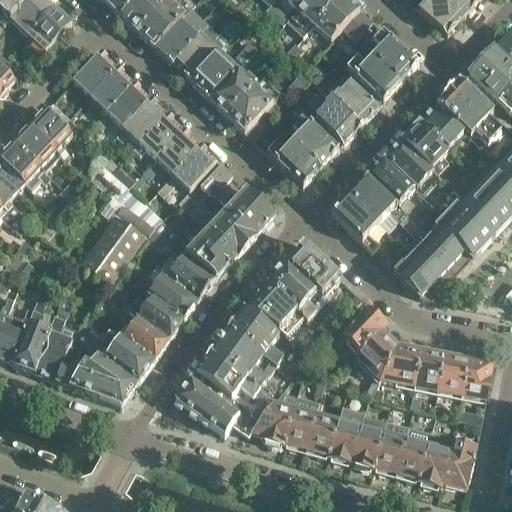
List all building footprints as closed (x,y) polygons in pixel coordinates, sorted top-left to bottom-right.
[(33,0),(0,0),(0,35),(9,26),(10,25),(33,0)] [(40,0),(33,0),(10,25),(28,41),(55,13),(40,0)] [(103,0),(101,2),(119,19),(137,0),(103,0)] [(137,0),(119,19),(136,35),(171,0),(137,0)] [(184,0),(171,0),(136,35),(155,53),(181,25),(186,20),(189,15),(194,10),(184,0)] [(221,0),(235,13),(241,6),(234,0),(221,0)] [(279,0),(266,14),(283,29),(296,16),(296,15),(310,0),(279,0)] [(310,0),(296,15),(296,16),(293,19),(309,34),(312,31),(342,0),(310,0)] [(343,0),(342,0),(312,31),(309,34),(327,50),(342,34),(358,18),(359,19),(361,16),(343,0)] [(429,3),(418,15),(447,40),(464,22),(440,0),(429,0),(428,1),(429,3)] [(440,0),(464,22),(482,4),(478,0),(440,0)] [(246,23),(252,16),(241,6),(235,13),(246,23)] [(55,13),(28,41),(34,47),(29,53),(40,63),(72,30),(55,13)] [(358,18),(342,34),(353,42),(368,27),(359,19),(358,18)] [(181,25),(155,53),(172,69),(201,38),(215,24),(208,19),(196,30),(186,20),(181,25)] [(235,40),(227,32),(212,48),(201,38),(172,69),(191,87),(220,56),(235,40)] [(380,54),(373,62),(401,89),(418,70),(382,36),(373,47),(380,54)] [(494,55),(469,81),(472,83),(471,85),(497,109),(498,108),(510,119),(510,120),(511,122),(511,39),(496,56),(494,55)] [(239,60),(245,66),(257,54),(250,48),(239,60)] [(302,54),(296,48),(287,58),(293,64),(302,54)] [(238,73),(209,104),(227,121),(260,85),(250,75),(262,60),(257,54),(245,66),(238,73)] [(238,73),(232,68),(220,56),(191,87),(209,104),(238,73)] [(101,57),(73,86),(89,101),(117,72),(101,57)] [(347,73),(355,81),(383,108),(391,100),(390,100),(401,89),(373,62),(365,70),(357,63),(347,73)] [(14,87),(23,79),(8,65),(0,73),(12,84),(14,87)] [(0,72),(0,102),(1,101),(5,101),(8,97),(8,94),(14,87),(12,84),(0,72)] [(117,72),(89,101),(105,116),(133,87),(117,72)] [(260,85),(227,121),(245,138),(263,118),(274,107),(279,101),(284,95),(267,78),(261,86),(260,85)] [(327,100),(331,103),(361,132),(378,114),(375,110),(375,109),(350,87),(344,80),(333,91),(319,79),(313,86),(327,100)] [(459,86),(437,109),(466,137),(471,143),(476,138),(488,150),(501,136),(489,124),(494,118),(459,86)] [(133,87),(105,116),(122,132),(150,103),(133,87)] [(291,91),(287,96),(292,101),(297,97),(291,91)] [(321,107),(325,111),(326,112),(316,123),(341,146),(340,147),(344,150),(361,132),(331,103),(327,100),(321,107)] [(150,103),(122,132),(123,133),(116,141),(123,146),(129,139),(139,148),(166,119),(150,103)] [(54,107),(46,115),(61,130),(70,121),(54,107)] [(283,116),(274,107),(263,118),(272,127),(283,116)] [(437,109),(419,128),(448,156),(466,137),(437,109)] [(296,114),(302,120),(305,117),(298,111),(296,114)] [(46,115),(31,131),(58,156),(62,161),(65,158),(65,154),(62,152),(73,141),(72,139),(61,130),(46,115)] [(263,118),(245,138),(254,146),(272,127),(263,118)] [(166,119),(139,148),(140,149),(127,163),(131,167),(139,159),(140,161),(146,154),(155,163),(183,134),(166,119)] [(297,143),(293,147),(321,174),(331,163),(332,163),(339,155),(336,152),(310,128),(302,120),(288,135),(297,143)] [(94,142),(108,128),(102,123),(86,138),(90,142),(94,142)] [(72,139),(78,133),(67,124),(61,130),(72,139)] [(419,128),(403,145),(439,180),(449,168),(443,162),(448,156),(419,128)] [(31,131),(14,149),(50,183),(57,175),(48,167),(54,161),(58,165),(62,161),(58,156),(31,131)] [(183,134),(155,163),(172,179),(200,150),(183,134)] [(403,145),(385,163),(416,193),(424,200),(441,182),(439,180),(403,145)] [(267,159),(275,167),(303,193),(311,185),(311,184),(321,174),(293,147),(286,155),(278,148),(267,159)] [(14,149),(0,163),(0,166),(3,169),(26,190),(32,197),(42,185),(45,188),(50,183),(14,149)] [(200,150),(172,179),(173,180),(158,196),(164,201),(179,186),(190,196),(217,166),(200,150)] [(117,171),(100,156),(95,162),(111,177),(117,171)] [(402,268),(393,278),(420,303),(421,302),(423,304),(433,305),(511,221),(511,156),(459,211),(456,209),(434,233),(437,234),(404,269),(402,268)] [(368,182),(398,211),(426,237),(443,218),(436,212),(424,225),(412,214),(416,209),(408,201),(416,193),(385,163),(368,182)] [(0,166),(0,178),(20,197),(26,190),(3,169),(0,166)] [(477,183),(487,171),(482,166),(471,178),(477,183)] [(201,190),(228,214),(240,225),(257,241),(272,225),(273,225),(273,218),(272,219),(220,169),(201,190)] [(157,176),(151,170),(131,192),(137,198),(157,176)] [(83,171),(79,176),(88,185),(93,180),(83,171)] [(160,226),(102,171),(88,185),(109,205),(99,219),(110,228),(116,220),(146,242),(160,226)] [(133,186),(117,171),(111,177),(127,192),(133,186)] [(0,208),(26,233),(31,227),(10,206),(20,197),(0,178),(0,208)] [(386,238),(399,226),(418,246),(426,237),(397,209),(368,182),(348,202),(384,236),(386,238)] [(462,201),(469,192),(463,187),(456,195),(462,201)] [(63,194),(72,203),(77,197),(68,188),(63,194)] [(65,210),(72,203),(63,194),(56,201),(65,210)] [(179,208),(209,235),(237,262),(238,262),(257,241),(240,225),(228,214),(220,207),(210,219),(188,198),(179,208)] [(372,258),(379,250),(375,247),(384,236),(348,202),(332,220),(372,258)] [(79,210),(72,203),(50,227),(57,233),(79,210)] [(0,221),(21,239),(26,233),(0,208),(0,221)] [(116,220),(81,269),(80,270),(85,273),(110,291),(146,242),(116,220)] [(154,235),(187,259),(217,284),(237,262),(209,235),(208,236),(201,228),(191,239),(182,232),(179,236),(172,229),(169,232),(162,225),(154,235)] [(57,233),(50,227),(40,239),(48,245),(57,233)] [(163,277),(167,280),(199,304),(217,284),(187,259),(154,235),(148,244),(174,263),(163,277)] [(61,251),(65,245),(55,237),(50,243),(61,251)] [(24,246),(18,254),(25,260),(31,252),(24,246)] [(298,258),(288,268),(317,296),(322,301),(324,303),(341,284),(305,249),(298,257),(298,258)] [(394,264),(385,256),(378,264),(387,272),(394,264)] [(16,273),(22,266),(24,263),(16,258),(9,268),(16,273)] [(60,262),(56,272),(65,276),(70,267),(60,262)] [(31,272),(22,266),(16,273),(13,277),(22,284),(31,272)] [(63,298),(64,298),(71,302),(85,273),(80,270),(81,269),(78,267),(63,298)] [(268,288),(268,289),(297,316),(308,326),(317,316),(308,307),(317,296),(288,268),(287,267),(268,287),(268,288)] [(16,273),(9,268),(1,279),(8,284),(13,277),(16,273)] [(156,286),(147,299),(153,303),(154,302),(185,324),(195,311),(195,310),(199,304),(167,280),(163,277),(155,272),(149,281),(156,286)] [(268,289),(248,310),(249,310),(248,311),(253,315),(279,335),(286,342),(304,323),(297,316),(268,289)] [(33,321),(14,370),(36,379),(52,337),(56,323),(43,319),(53,293),(45,291),(35,316),(33,321)] [(360,303),(354,297),(340,313),(346,318),(360,303)] [(64,299),(58,316),(68,319),(74,304),(64,299)] [(129,315),(139,322),(171,345),(185,324),(154,302),(153,303),(147,299),(139,310),(134,307),(129,315)] [(0,342),(7,324),(9,319),(14,304),(8,301),(5,310),(3,309),(0,317),(0,342)] [(124,307),(117,302),(115,305),(122,310),(124,307)] [(122,310),(115,305),(113,308),(120,313),(122,310)] [(7,324),(0,342),(0,364),(14,370),(33,321),(35,316),(27,313),(23,324),(9,319),(7,324)] [(234,328),(228,335),(277,371),(284,362),(271,352),(280,340),(251,318),(250,319),(244,314),(234,328)] [(376,322),(368,314),(360,322),(353,315),(329,341),(338,349),(344,342),(360,357),(381,336),(386,331),(385,330),(385,326),(380,321),(376,322)] [(132,332),(123,343),(155,366),(171,345),(139,322),(129,315),(122,324),(132,332)] [(52,337),(36,379),(57,387),(65,367),(73,345),(74,343),(76,337),(63,332),(65,327),(56,323),(52,337)] [(101,364),(105,366),(139,390),(155,366),(123,343),(110,335),(103,346),(82,332),(75,343),(83,350),(101,364)] [(213,356),(212,356),(248,384),(261,393),(277,371),(228,335),(228,336),(213,356)] [(393,343),(389,343),(381,336),(355,363),(379,387),(398,351),(398,347),(393,343)] [(65,367),(76,371),(83,350),(74,343),(73,345),(65,367)] [(308,362),(314,356),(309,350),(303,357),(308,362)] [(398,351),(379,387),(414,394),(421,356),(419,352),(413,351),(409,353),(398,351)] [(198,378),(197,380),(232,405),(241,393),(254,403),(255,400),(260,404),(250,418),(261,426),(276,405),(266,397),(261,393),(248,384),(212,356),(206,364),(206,365),(197,378),(198,378)] [(421,356),(414,394),(438,398),(445,360),(444,360),(442,357),(436,356),(433,358),(421,356)] [(445,360),(438,398),(462,403),(468,365),(466,362),(460,360),(456,363),(445,360)] [(85,370),(82,374),(70,392),(122,413),(139,390),(105,366),(101,364),(98,362),(89,373),(85,370)] [(468,365),(462,403),(486,408),(491,384),(490,383),(492,370),(491,370),(488,366),(483,365),(479,367),(468,365)] [(65,367),(57,387),(70,392),(82,374),(76,371),(65,367)] [(292,372),(287,378),(293,382),(297,376),(292,372)] [(197,380),(193,385),(192,386),(191,385),(176,407),(225,441),(232,431),(249,443),(252,439),(260,426),(197,380)] [(379,388),(373,383),(364,399),(371,402),(379,388)] [(324,390),(316,388),(313,400),(320,402),(324,390)] [(266,397),(276,405),(280,400),(269,392),(266,397)] [(381,405),(383,395),(376,393),(371,402),(381,405)] [(340,424),(329,462),(332,463),(334,467),(339,468),(342,466),(352,469),(362,430),(370,402),(362,400),(354,428),(340,424)] [(423,403),(413,401),(410,413),(414,413),(420,415),(423,403)] [(261,426),(252,439),(262,441),(261,444),(271,446),(272,450),(277,452),(281,449),(285,450),(285,449),(295,412),(275,407),(261,426)] [(444,410),(436,409),(434,419),(442,420),(444,410)] [(295,412),(285,449),(287,450),(289,453),(295,455),(298,453),(308,455),(318,418),(295,412)] [(384,436),(374,474),(377,474),(379,478),(384,479),(387,477),(397,480),(407,442),(414,413),(410,413),(407,412),(399,440),(384,436)] [(457,425),(473,429),(479,430),(482,430),(484,419),(459,414),(457,425)] [(318,418),(308,455),(315,457),(317,461),(323,463),(326,460),(329,461),(329,462),(340,424),(318,418)] [(362,430),(352,469),(360,471),(361,474),(367,476),(371,474),(374,475),(374,474),(384,436),(369,432),(371,424),(364,422),(362,430)] [(407,442),(397,480),(404,482),(406,485),(412,487),(416,485),(418,486),(418,487),(419,487),(429,448),(414,444),(417,433),(410,431),(407,442)] [(429,448),(419,487),(422,488),(423,491),(429,493),(433,491),(441,493),(442,490),(455,446),(454,446),(455,440),(448,438),(444,452),(429,448)] [(455,446),(442,490),(453,493),(457,491),(467,494),(474,471),(473,470),(475,465),(473,465),(477,453),(473,452),(473,451),(455,446)] [(0,509),(5,511),(52,511),(0,489),(0,509)]
